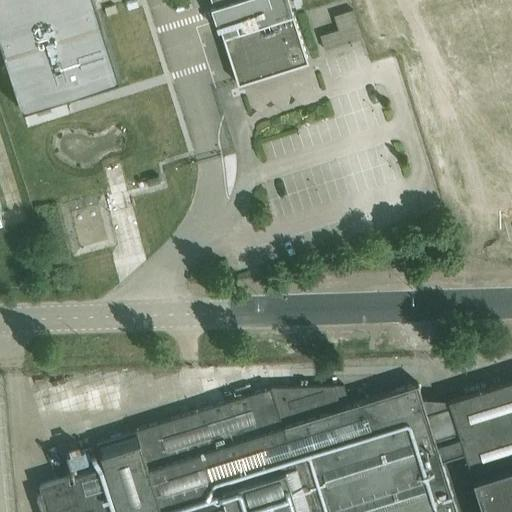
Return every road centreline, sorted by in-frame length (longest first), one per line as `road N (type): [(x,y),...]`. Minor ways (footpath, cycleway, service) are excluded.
road 1 (unclassified): [(0,321),(511,305)]
road 2 (unknown): [(204,205),(231,226),(264,233),(407,186),(415,174),(403,120)]
road 3 (unknown): [(198,129),(373,63),(388,66),(403,120)]
road 4 (unknown): [(208,164),(273,165),(403,120)]
